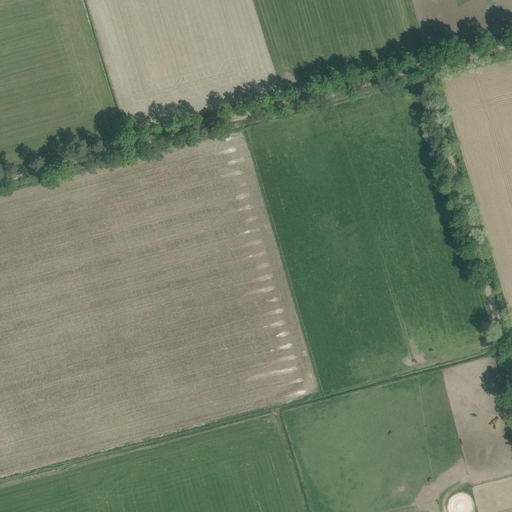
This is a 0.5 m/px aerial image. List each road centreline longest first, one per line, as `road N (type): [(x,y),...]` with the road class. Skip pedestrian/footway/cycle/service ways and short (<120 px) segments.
road 1 (track): [(0,179),(423,69)]
road 2 (track): [(423,69),(511,366)]
